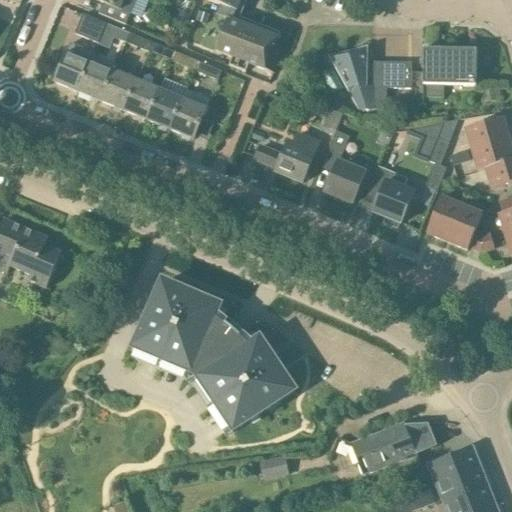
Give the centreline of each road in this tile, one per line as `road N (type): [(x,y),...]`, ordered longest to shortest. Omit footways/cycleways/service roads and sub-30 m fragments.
road 1 (tertiary): [(474,404),(391,331),(0,164)]
road 2 (residential): [(505,294),(463,293),(8,102)]
